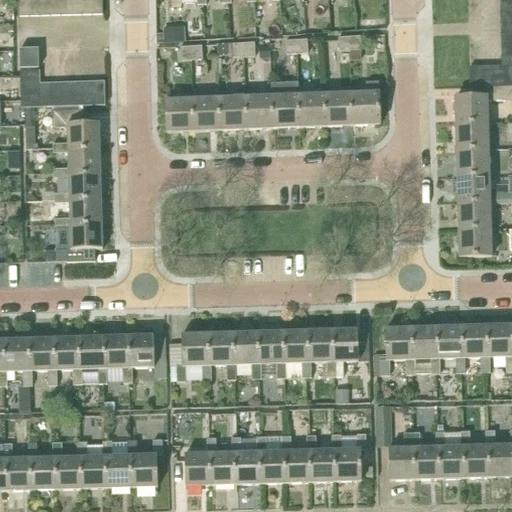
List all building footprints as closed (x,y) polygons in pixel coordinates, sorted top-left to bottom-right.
[(17,0),(18,19),(28,19),(27,0),(17,0)] [(27,0),(28,19),(39,18),(38,0),(27,0)] [(38,0),(39,18),(49,18),(48,0),(38,0)] [(48,0),(49,18),(60,18),(59,0),(48,0)] [(59,0),(60,18),(70,17),(69,0),(59,0)] [(69,0),(70,17),(81,17),(80,0),(69,0)] [(80,0),(81,17),(91,17),(90,0),(80,0)] [(90,0),(91,17),(102,16),(101,0),(90,0)] [(178,0),(170,0),(171,8),(179,8),(178,0)] [(511,14),(511,3),(500,4),(501,15),(511,14)] [(315,14),(316,32),(328,31),(328,14),(315,14)] [(511,14),(501,15),(501,25),(511,24),(511,14)] [(511,24),(501,25),(501,36),(511,35),(511,24)] [(264,25),(264,41),(278,40),(278,25),(264,25)] [(184,44),(184,29),(162,30),(162,32),(162,43),(162,45),(184,44)] [(511,35),(501,36),(502,47),(511,46),(511,35)] [(339,53),(348,53),(348,39),(338,40),(339,53)] [(348,39),(348,53),(359,52),(359,39),(348,39)] [(295,43),(296,56),(306,55),(305,42),(295,43)] [(286,56),(296,56),(295,43),(285,43),(286,56)] [(243,46),(243,59),(254,58),(253,45),(243,46)] [(233,59),(243,59),(243,46),(232,46),(233,59)] [(511,46),(502,47),(502,57),(511,56),(511,46)] [(190,49),(191,62),(201,62),(200,48),(190,49)] [(180,63),(191,62),(190,49),(179,50),(180,63)] [(19,72),(38,72),(38,52),(19,53),(19,72)] [(359,52),(348,53),(349,63),(360,62),(359,52)] [(511,67),(511,56),(502,57),(503,68),(511,67)] [(511,67),(503,68),(503,89),(511,88),(511,67)] [(481,69),(481,89),(492,89),(492,68),(481,69)] [(492,89),(502,89),(503,89),(503,68),(492,68),(492,89)] [(471,90),(481,89),(481,69),(470,69),(471,90)] [(19,74),(20,86),(39,85),(39,74),(19,74)] [(82,108),(82,84),(71,85),(72,108),(82,108)] [(93,84),(82,84),(82,108),(93,107),(93,84)] [(103,84),(93,84),(93,107),(104,107),(103,84)] [(366,85),(367,95),(378,95),(377,84),(366,85)] [(39,85),(20,86),(20,109),(40,109),(39,85)] [(50,108),(50,85),(39,85),(40,109),(50,108)] [(61,108),(61,85),(50,85),(50,108),(61,108)] [(71,85),(61,85),(61,108),(72,108),(71,85)] [(271,99),(273,130),(299,129),(298,98),(297,85),(270,86),(271,99)] [(487,103),(493,103),(502,103),(502,89),(492,89),(481,89),(471,90),(471,101),(487,100),(487,103)] [(7,92),(8,102),(19,102),(19,91),(7,92)] [(351,96),(352,127),(379,126),(378,95),(367,95),(351,96)] [(324,97),(326,128),(352,127),(351,96),(324,97)] [(299,129),(326,128),(324,97),(298,98),(299,129)] [(246,99),(219,100),(220,132),(247,131),(246,99)] [(247,131),(273,130),(271,99),(246,99),(247,131)] [(219,100),(193,101),(194,133),(220,132),(219,100)] [(487,100),(471,101),(455,101),(456,127),(487,126),(487,103),(487,100)] [(194,133),(193,101),(167,102),(168,134),(194,133)] [(82,128),(81,112),(81,108),(51,109),(52,131),(66,131),(66,146),(67,146),(68,152),(99,151),(98,127),(82,128)] [(456,127),(457,153),(488,152),(487,126),(456,127)] [(25,129),(25,152),(33,151),(38,151),(38,146),(34,146),(34,129),(25,129)] [(67,146),(66,146),(66,147),(52,147),(53,156),(66,156),(67,171),(68,171),(68,177),(100,176),(99,151),(68,152),(67,146)] [(488,152),(457,153),(457,179),(489,179),(488,152)] [(20,154),(7,154),(7,166),(20,166),(20,154)] [(67,181),(68,196),(69,196),(69,202),(100,201),(100,176),(68,177),(68,171),(67,171),(67,172),(53,173),(53,181),(67,181)] [(490,206),(511,205),(511,177),(507,178),(508,194),(490,195),(490,206)] [(458,206),(490,205),(489,179),(457,179),(458,206)] [(69,196),(68,196),(54,197),(54,206),(68,206),(68,221),(70,221),(70,227),(101,226),(100,201),(69,202),(69,196)] [(458,206),(459,233),(491,232),(490,205),(458,206)] [(69,231),(69,253),(66,253),(66,265),(94,265),(94,253),(102,252),(101,226),(70,227),(70,221),(68,221),(68,222),(54,223),(55,232),(69,231)] [(491,232),(459,233),(460,261),(492,260),(491,232)] [(487,360),(486,329),(460,330),(461,361),(455,361),(455,363),(456,363),(456,378),(466,377),(465,362),(481,362),(481,360),(487,360)] [(510,329),(486,329),(487,360),(481,360),(481,362),(482,377),(490,376),(490,362),(505,362),(505,360),(511,360),(510,329)] [(460,330),(435,331),(436,364),(431,364),(431,377),(431,378),(440,378),(440,363),(455,363),(455,361),(461,361),(460,330)] [(411,363),(410,331),(385,332),(386,364),(381,364),(381,379),(390,379),(390,364),(405,364),(405,363),(411,363)] [(436,364),(435,331),(410,331),(411,363),(405,363),(405,364),(406,364),(406,379),(416,379),(416,377),(431,377),(431,364),(436,364)] [(326,365),(326,366),(327,366),(327,381),(343,380),(343,365),(357,365),(357,333),(331,334),(332,365),(326,365)] [(301,366),(301,382),(311,381),(311,366),(326,366),(326,365),(332,365),(331,334),(306,335),(307,366),(301,366)] [(252,383),(261,383),(277,382),(277,366),(282,366),(281,335),(257,336),(258,367),(251,367),(251,368),(252,368),(252,383)] [(277,382),(286,382),(301,382),(301,366),(307,366),(306,335),(281,335),(282,366),(277,366),(277,382)] [(201,369),(201,370),(202,370),(202,384),(211,384),(211,369),(227,369),(227,368),(233,368),(232,336),(206,337),(207,369),(201,369)] [(236,369),(251,368),(251,367),(258,367),(257,336),(232,336),(233,368),(227,368),(227,369),(228,384),(237,383),(236,369)] [(186,370),(201,370),(201,369),(207,369),(206,337),(180,338),(181,370),(176,370),(176,385),(186,385),(186,370)] [(152,338),(128,339),(129,371),(123,371),(123,372),(123,387),(132,386),(132,371),(153,371),(153,380),(166,380),(165,341),(152,341),(152,338)] [(97,372),(97,373),(98,373),(98,387),(108,387),(107,372),(123,372),(123,371),(129,371),(128,339),(102,340),(103,372),(97,372)] [(47,373),(47,374),(48,374),(48,389),(57,388),(57,374),(72,373),(78,373),(77,340),(53,341),(54,373),(47,373)] [(82,373),(97,373),(97,372),(103,372),(102,340),(77,340),(78,373),(72,373),(73,373),(73,388),(82,387),(82,373)] [(31,374),(47,374),(47,373),(54,373),(53,341),(28,342),(29,374),(23,374),(23,375),(23,389),(32,389),(31,374)] [(29,374),(28,342),(3,342),(4,375),(0,374),(0,389),(7,389),(7,375),(23,375),(23,374),(29,374)] [(335,393),(335,408),(348,408),(348,392),(335,393)] [(389,409),(375,410),(376,443),(389,443),(389,409)] [(511,433),(509,434),(510,449),(494,449),(494,448),(489,448),(489,482),(511,481),(511,433)] [(464,449),(465,483),(489,482),(489,448),(494,448),(493,434),(484,434),(484,449),(469,450),(468,448),(464,449)] [(440,483),(465,483),(464,449),(468,448),(468,435),(459,435),(460,450),(444,451),(444,449),(439,449),(440,483)] [(404,437),(404,451),(388,452),(389,484),(415,484),(414,450),(419,450),(419,436),(404,437)] [(414,450),(415,484),(440,483),(439,449),(444,449),(444,436),(434,436),(434,450),(419,451),(419,450),(414,450)] [(365,438),(356,438),(356,439),(340,440),(340,452),(335,452),(336,487),(360,486),(360,453),(365,453),(365,438)] [(285,454),(286,488),(311,487),(310,453),(315,453),(314,439),(305,440),(290,440),(290,454),(285,454)] [(340,452),(340,440),(340,439),(330,439),(331,454),(315,454),(315,453),(310,453),(311,487),(336,487),(335,452),(340,452)] [(261,488),(286,488),(285,454),(290,454),(290,440),(265,441),(266,454),(260,454),(261,488)] [(185,490),(211,490),(210,456),(215,456),(214,441),(205,442),(206,457),(183,458),(185,490)] [(210,456),(211,490),(236,489),(235,455),(240,455),(239,441),(231,441),(231,456),(215,457),(215,456),(210,456)] [(236,489),(261,488),(260,454),(266,454),(265,441),(255,441),(256,455),(240,456),(240,455),(235,455),(236,489)] [(107,493),(132,492),(131,458),(136,458),(136,444),(126,444),(127,459),(111,460),(111,458),(106,459),(107,493)] [(131,458),(132,492),(157,491),(156,460),(161,460),(160,444),(152,444),(152,459),(136,459),(136,458),(131,458)] [(61,461),(61,460),(56,460),(57,494),(82,493),(81,459),(86,459),(86,445),(76,446),(77,461),(61,461)] [(86,461),(86,459),(81,459),(82,493),(107,493),(106,459),(111,458),(110,445),(102,445),(102,460),(86,461)] [(36,462),(36,461),(30,461),(31,495),(57,494),(56,460),(61,460),(61,446),(51,447),(52,462),(36,462)] [(0,495),(7,495),(6,461),(11,461),(10,447),(1,447),(2,463),(0,462),(0,495)] [(30,461),(36,461),(35,447),(26,447),(27,462),(11,463),(11,461),(6,461),(7,495),(31,495),(30,461)]
